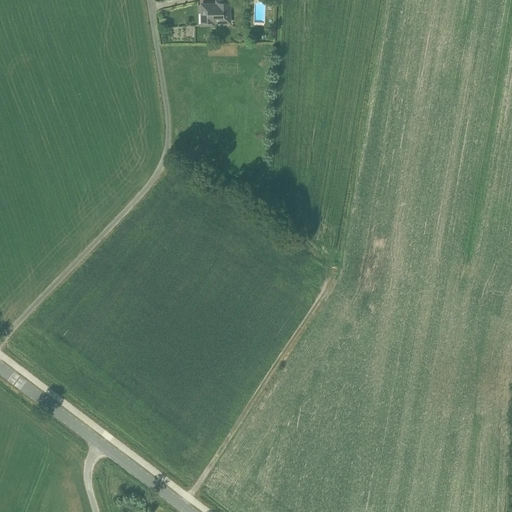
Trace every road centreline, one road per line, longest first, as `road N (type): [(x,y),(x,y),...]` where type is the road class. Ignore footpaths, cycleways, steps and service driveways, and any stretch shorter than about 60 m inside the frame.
road 1 (track): [(188,498),(329,284)]
road 2 (tertiary): [(187,511),(0,368)]
